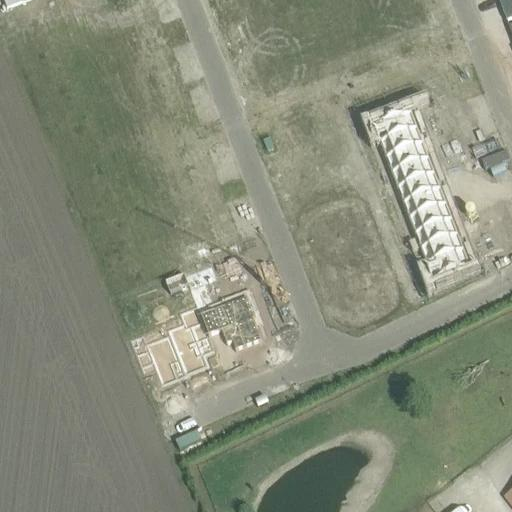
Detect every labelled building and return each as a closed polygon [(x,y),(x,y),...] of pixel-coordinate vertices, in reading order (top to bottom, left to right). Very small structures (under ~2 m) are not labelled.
[(106,0),(73,0),(79,14),(108,4),(106,0)] [(430,3),(413,9),(425,39),(442,33),(430,3)] [(109,5),(80,16),(88,33),(115,22),(109,5)] [(413,9),(395,16),(406,46),(425,39),(413,9)] [(268,14),(241,25),(248,44),(276,34),(268,14)] [(395,16),(377,23),(389,52),(406,46),(395,16)] [(377,23),(359,30),(370,59),(389,52),(377,23)] [(116,24),(88,34),(94,51),(122,40),(116,24)] [(359,30),(341,36),(352,65),(370,59),(359,30)] [(276,34),(248,44),(254,63),(282,53),(276,34)] [(128,39),(98,50),(104,68),(135,56),(128,39)] [(282,53),(254,63),(261,83),(290,72),(282,53)] [(135,57),(104,69),(110,87),(141,74),(135,57)] [(290,72),(261,83),(271,108),(300,97),(290,72)] [(141,75),(111,88),(118,104),(148,92),(141,75)] [(148,95),(118,106),(125,129),(156,115),(148,95)] [(452,110),(455,118),(462,115),(459,107),(452,110)] [(413,115),(375,129),(382,146),(419,132),(413,115)] [(465,123),(462,115),(455,118),(459,126),(465,123)] [(159,124),(131,136),(137,153),(168,143),(159,124)] [(419,132),(382,146),(387,161),(425,147),(419,132)] [(467,148),(473,146),(474,146),(471,138),(464,140),(467,148)] [(168,144),(140,154),(148,171),(175,163),(168,144)] [(477,154),(474,146),(473,146),(467,148),(470,156),(477,154)] [(425,147),(387,161),(393,176),(430,162),(425,147)] [(430,162),(393,176),(399,192),(436,177),(430,162)] [(175,164),(147,173),(154,192),(181,184),(175,164)] [(479,179),(485,176),(482,168),(476,171),(479,179)] [(488,184),(485,176),(479,179),(482,187),(488,184)] [(436,177),(399,192),(405,207),(442,193),(436,177)] [(181,184),(155,194),(163,212),(189,203),(181,184)] [(442,193),(405,207),(410,222),(448,208),(442,193)] [(487,201),(490,209),(495,207),(497,207),(496,203),(494,199),(487,201)] [(190,205),(162,215),(171,234),(196,224),(190,205)] [(493,217),(500,215),(497,207),(495,207),(490,209),(493,217)] [(448,208),(410,222),(416,237),(454,223),(448,208)] [(454,223),(416,237),(422,253),(459,238),(454,223)] [(197,225),(171,235),(176,254),(204,245),(197,225)] [(499,231),(502,240),(509,237),(506,229),(499,231)] [(511,245),(509,237),(502,240),(505,248),(511,245)] [(459,238),(422,253),(428,268),(465,254),(459,238)] [(204,246),(178,255),(185,275),(211,264),(204,246)] [(465,254),(428,268),(435,287),(472,273),(465,254)] [(248,290),(202,309),(210,327),(223,321),(233,345),(244,341),(248,352),(267,345),(257,319),(259,318),(248,290)] [(195,345),(176,352),(186,382),(207,374),(202,362),(215,357),(203,323),(188,329),(195,345)] [(152,345),(135,352),(146,381),(162,376),(169,388),(186,382),(176,352),(158,359),(152,345)]
